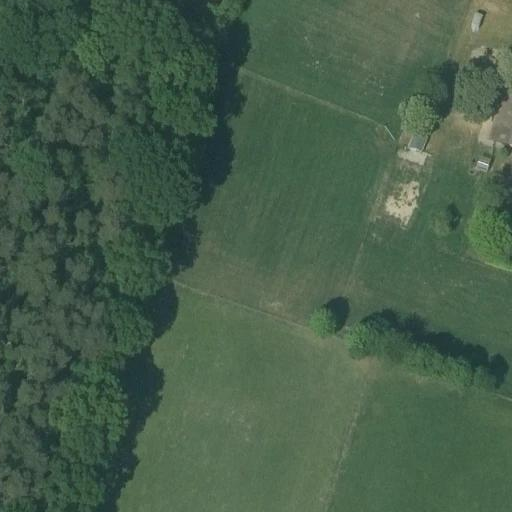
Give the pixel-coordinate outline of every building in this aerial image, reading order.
[(92,0),(91,6),(104,9),(105,0),(92,0)] [(213,17),(218,0),(201,0),(198,12),(213,17)] [(502,95),(507,81),(490,75),(485,90),(486,90),(483,98),(491,101),(494,93),(502,95)] [(511,149),(511,98),(502,95),(488,142),(511,149)] [(421,154),(430,132),(417,127),(408,149),(421,154)] [(485,175),(489,163),(469,156),(465,168),(485,175)]
